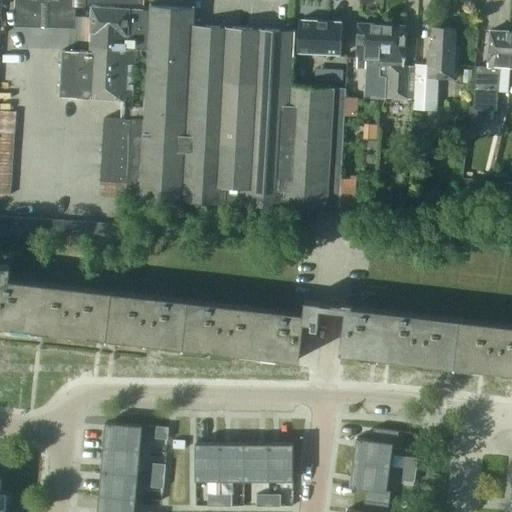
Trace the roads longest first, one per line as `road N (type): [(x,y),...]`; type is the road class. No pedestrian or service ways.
road 1 (residential): [(326,395),(93,393),(68,407),(60,430)]
road 2 (residential): [(477,411),(326,395)]
